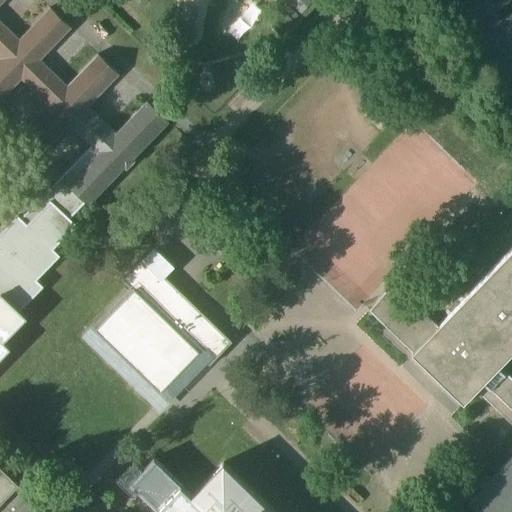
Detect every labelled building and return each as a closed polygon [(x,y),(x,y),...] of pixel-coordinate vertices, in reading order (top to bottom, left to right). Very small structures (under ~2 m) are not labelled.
[(0,0),(0,49),(5,54),(0,59),(0,99),(26,73),(53,100),(17,137),(38,156),(74,119),(97,142),(21,219),(17,215),(0,233),(0,357),(9,348),(2,342),(26,318),(18,310),(42,286),(35,280),(59,256),(52,249),(75,225),(68,218),(76,211),(84,203),(87,206),(123,168),(126,170),(134,162),(132,159),(168,122),(147,102),(110,140),(82,111),(119,74),(98,55),(62,92),(35,65),(71,28),(51,8),(15,45),(0,30),(0,4),(4,0),(0,0)] [(293,0),(290,4),(300,14),(313,2),(310,0),(293,0)] [(271,27),(278,34),(293,19),(285,12),(271,27)] [(402,358),(409,351),(464,404),(477,391),(511,424),(511,382),(498,369),(511,354),(511,251),(439,328),(394,285),(380,299),(368,311),(391,334),(385,341),(402,358)] [(232,342),(143,256),(120,280),(132,291),(94,330),(160,393),(197,354),(209,366),(232,342)] [(274,511),(223,463),(192,495),(154,458),(130,483),(159,511),(274,511)] [(511,511),(511,459),(469,504),(477,511),(511,511)] [(0,462),(0,511),(45,511),(48,509),(0,462)]
